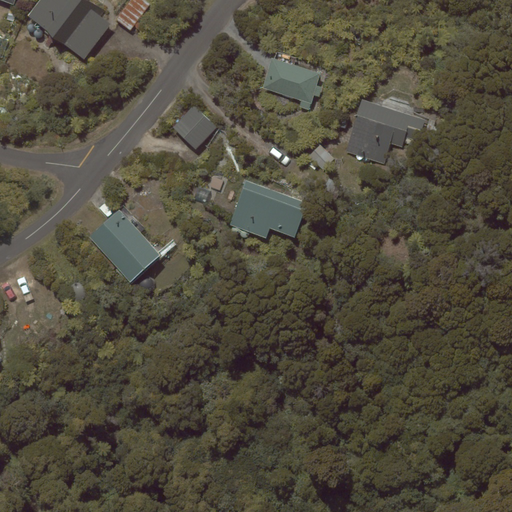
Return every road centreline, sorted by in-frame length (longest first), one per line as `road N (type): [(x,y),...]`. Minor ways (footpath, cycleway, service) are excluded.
road 1 (residential): [(232,0),(96,170)]
road 2 (residential): [(96,170),(40,228),(0,253)]
